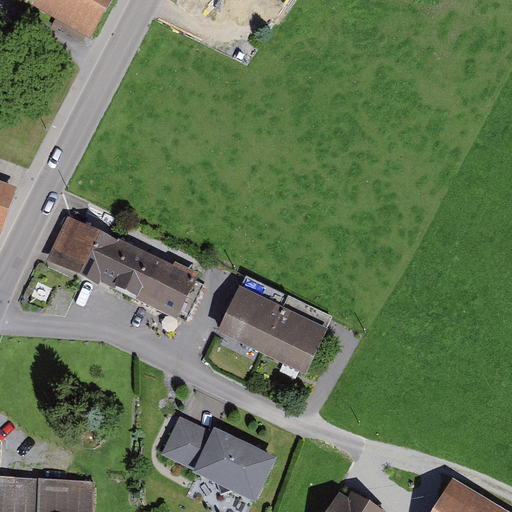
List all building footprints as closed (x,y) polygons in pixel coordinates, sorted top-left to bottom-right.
[(122,0),(41,0),(36,11),(97,45),(122,0)] [(0,232),(16,189),(0,182),(0,232)] [(207,278),(73,217),(51,264),(185,325),(207,278)] [(223,338),(309,381),(336,327),(290,303),(284,314),(245,294),(223,338)] [(196,480),(256,509),(278,464),(216,434),(213,438),(180,422),(163,458),(198,475),(196,480)] [(91,511),(93,480),(0,474),(0,511),(91,511)] [(494,511),(452,488),(437,511),(494,511)] [(385,511),(354,494),(349,503),(340,498),(332,511),(385,511)]
